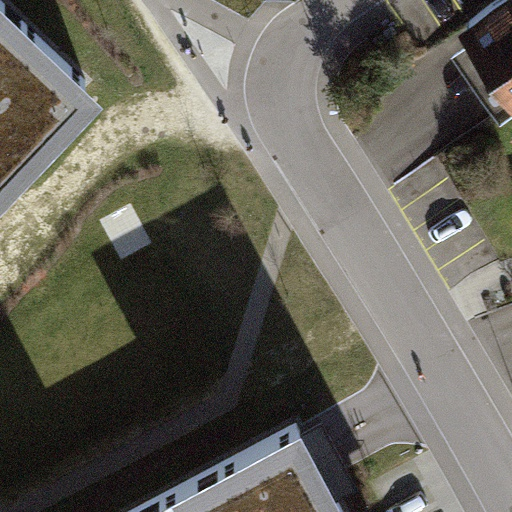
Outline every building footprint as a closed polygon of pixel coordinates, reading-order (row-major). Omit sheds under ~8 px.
[(3,0),(0,0),(0,187),(95,84),(3,0)] [(511,0),(475,0),(458,11),(466,22),(450,33),(495,98),(510,87),(511,89),(511,0)] [(176,452),(185,470),(207,511),(373,511),(304,383),(176,452)] [(207,511),(185,470),(111,511),(207,511)] [(87,511),(80,500),(56,511),(87,511)]
